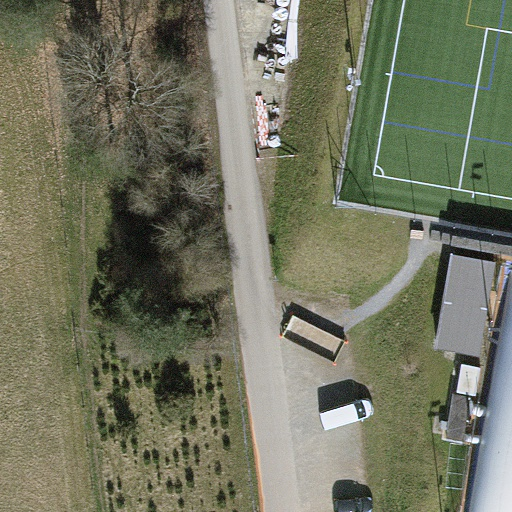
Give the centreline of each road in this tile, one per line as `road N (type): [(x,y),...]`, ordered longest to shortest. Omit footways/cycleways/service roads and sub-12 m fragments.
road 1 (residential): [(246,201),(284,511)]
road 2 (track): [(221,0),(246,201)]
